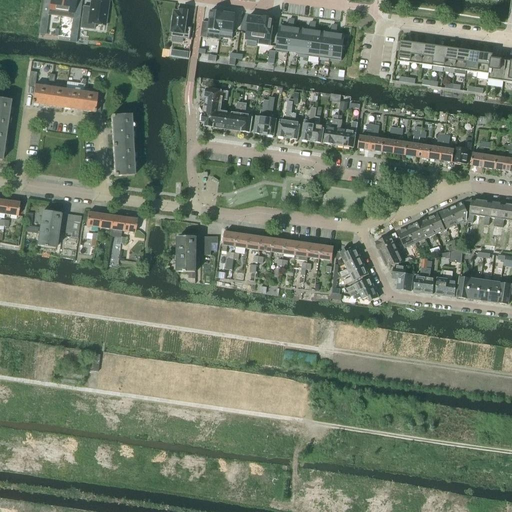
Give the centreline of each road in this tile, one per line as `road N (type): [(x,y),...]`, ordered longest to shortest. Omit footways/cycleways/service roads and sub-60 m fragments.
road 1 (residential): [(191,146),(433,181),(452,191)]
road 2 (residential): [(103,198),(98,128),(31,114),(19,186)]
road 3 (residential): [(359,229),(391,297),(511,314)]
road 4 (residential): [(511,37),(390,22),(380,31),(374,74)]
road 5 (residential): [(359,229),(193,210)]
